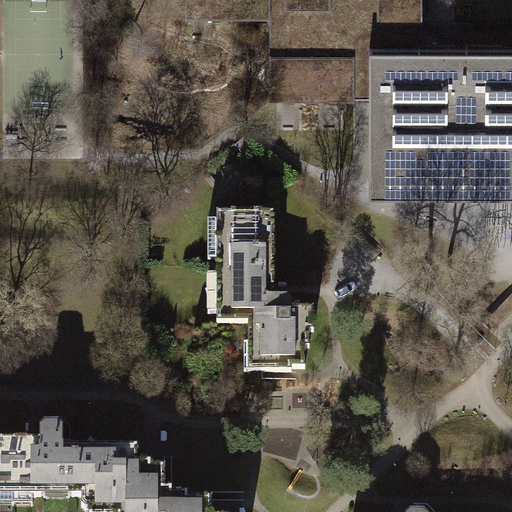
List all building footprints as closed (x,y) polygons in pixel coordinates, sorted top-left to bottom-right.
[(344,97),(369,97),(369,186),(511,186),(511,42),(422,42),(422,23),(421,0),(185,0),(185,15),(270,15),(270,96),(277,96),(303,97),(319,97),(344,97)] [(279,221),(217,221),(219,331),(249,331),(250,387),(308,387),(307,312),(280,312),(279,221)] [(511,295),(484,324),(494,333),(511,314),(511,295)] [(43,457),(0,457),(0,511),(99,511),(98,459),(70,460),(70,436),(43,437),(43,457)] [(98,459),(99,511),(168,511),(168,499),(145,499),(144,458),(98,459)] [(216,511),(217,508),(189,508),(168,499),(168,511),(216,511)]
